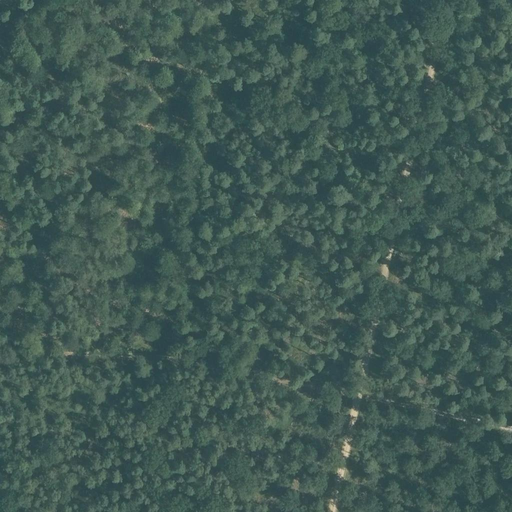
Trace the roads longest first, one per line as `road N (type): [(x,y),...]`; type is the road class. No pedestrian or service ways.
road 1 (track): [(447,0),(335,511)]
road 2 (track): [(0,352),(179,358),(511,427)]
